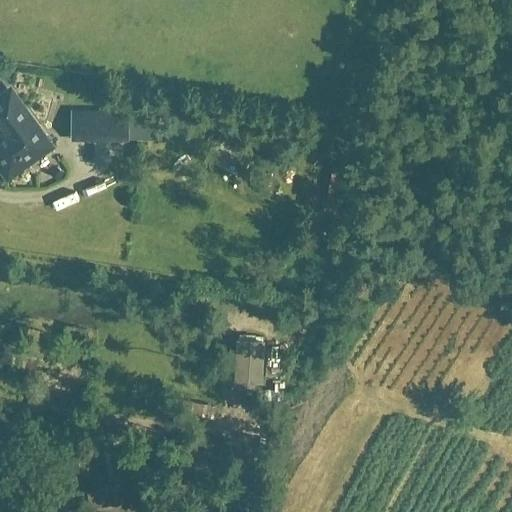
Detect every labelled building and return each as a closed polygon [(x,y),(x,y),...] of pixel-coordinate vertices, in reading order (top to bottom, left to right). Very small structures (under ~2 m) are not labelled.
[(0,138),(0,170),(7,181),(58,143),(8,80),(0,86),(0,126),(6,134),(0,138)] [(78,106),(77,146),(116,147),(117,107),(78,106)] [(329,188),(326,220),(341,222),(344,189),(329,188)] [(270,341),(240,340),(240,362),(269,362),(270,341)] [(0,485),(0,511),(12,511),(15,487),(0,485)] [(95,488),(94,511),(108,511),(131,511),(132,488),(95,488)]
